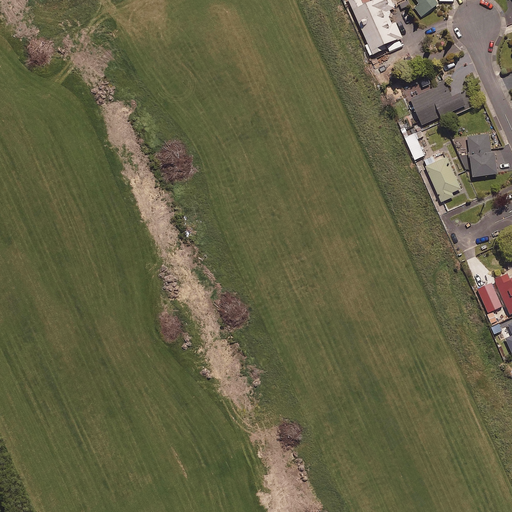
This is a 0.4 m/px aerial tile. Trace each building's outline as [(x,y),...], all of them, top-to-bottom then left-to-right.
[(364,45),(369,55),(386,48),(384,45),(402,37),(395,22),(391,23),(386,12),(395,8),(391,0),(371,0),(362,4),(359,0),(348,0),(368,43),(364,45)] [(417,0),(419,3),(414,7),(421,16),(438,3),(435,0),(417,0)] [(451,95),(444,79),(431,85),(432,88),(410,98),(421,124),(465,105),(459,92),(451,95)] [(488,133),(467,136),(472,176),(497,173),(494,152),(491,152),(488,133)] [(424,157),(415,134),(405,139),(415,161),(424,157)] [(446,156),(424,166),(441,202),(453,196),(452,192),(461,188),(446,156)] [(507,273),(493,279),(509,314),(511,314),(511,316),(511,273),(508,276),(507,273)] [(511,348),(502,324),(494,328),(505,356),(511,352),(511,348)]
